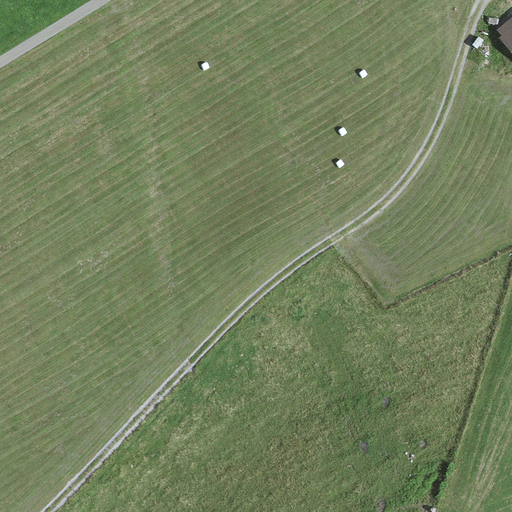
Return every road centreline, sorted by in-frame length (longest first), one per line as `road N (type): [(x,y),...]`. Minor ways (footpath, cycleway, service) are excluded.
road 1 (track): [(486,0),(433,134),(389,202),(289,268),(42,511)]
road 2 (track): [(104,0),(0,64)]
